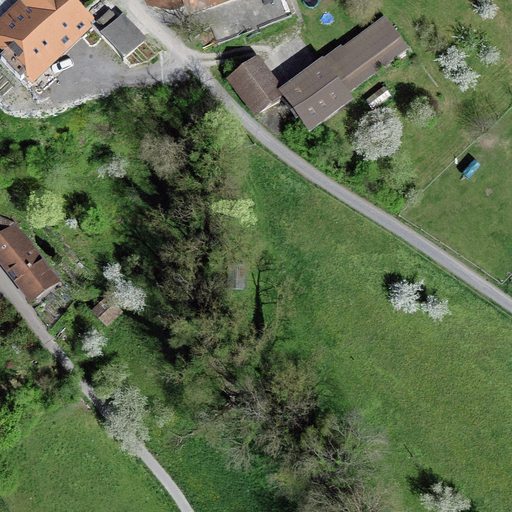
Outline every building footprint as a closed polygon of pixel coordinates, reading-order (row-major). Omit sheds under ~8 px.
[(21,0),(26,5),(0,30),(0,44),(8,53),(1,61),(21,81),(55,48),(59,52),(90,22),(67,0),(21,0)] [(148,0),(150,5),(171,10),(197,0),(148,0)] [(307,129),(348,99),(345,95),(406,49),(385,21),(283,96),(307,129)] [(257,111),(277,95),(255,66),(234,81),(257,111)] [(18,226),(0,218),(0,255),(32,297),(50,283),(11,232),(18,226)] [(105,303),(95,312),(102,322),(113,313),(105,303)]
